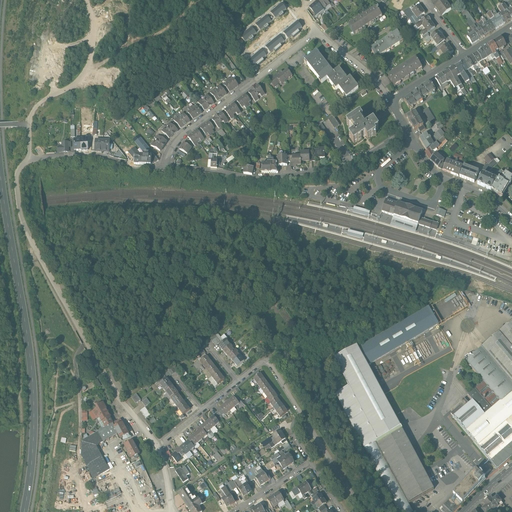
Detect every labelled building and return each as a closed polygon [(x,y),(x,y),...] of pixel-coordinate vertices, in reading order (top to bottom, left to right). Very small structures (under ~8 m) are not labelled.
[(442,0),(441,2),(435,6),(442,16),(451,9),(444,0),(442,0)] [(317,2),(310,7),(313,11),(317,8),(320,6),(317,2)] [(270,12),(275,18),(279,14),(280,16),(283,13),(282,12),(286,9),(281,3),(270,12)] [(415,7),(411,10),(415,15),(422,9),(419,6),(416,8),(415,7)] [(376,8),(349,25),(354,34),(382,17),(376,8)] [(422,9),(415,15),(417,18),(418,17),(419,18),(421,16),(421,15),(424,13),(422,9)] [(499,15),(497,17),(496,15),(494,16),(493,15),(490,11),(485,14),(489,21),(495,29),(505,23),(499,15)] [(501,13),(499,14),(499,15),(505,23),(509,20),(504,12),(504,11),(501,13)] [(270,12),(266,15),(271,21),(275,18),(270,12)] [(255,23),(260,29),(264,26),(265,28),(268,25),(267,24),(271,21),(266,15),(255,23)] [(428,17),(420,22),(422,25),(424,27),(431,22),(428,17)] [(473,19),(467,23),(471,27),(474,25),(476,24),(473,19)] [(297,21),(283,32),(288,38),(291,35),(293,37),(299,32),(298,30),(302,27),(297,21)] [(486,23),(484,24),(489,32),(495,29),(489,21),(486,23)] [(431,22),(424,27),(426,29),(428,32),(435,27),(431,22)] [(255,23),(251,26),(256,32),(260,29),(255,23)] [(483,25),(479,28),(484,35),(489,32),(484,24),(483,25)] [(240,35),(245,41),(249,38),(250,40),(253,37),(252,35),(256,32),(251,26),(240,35)] [(477,29),(474,31),(479,39),(484,35),(479,28),(477,29)] [(438,31),(435,33),(434,32),(431,34),(432,35),(431,36),(432,38),(434,40),(441,34),(438,31)] [(474,31),(467,36),(472,43),(479,39),(474,31)] [(284,41),(288,38),(283,32),(279,35),(284,41)] [(397,32),(392,35),(391,34),(389,36),(389,37),(384,40),(390,50),(403,41),(397,32)] [(441,34),(434,40),(437,44),(437,45),(443,40),(445,39),(444,39),(446,39),(445,37),(444,38),(441,34)] [(265,46),(270,52),(274,49),(275,51),(281,46),(280,44),(284,41),(279,35),(265,46)] [(501,37),(492,42),(498,50),(506,45),(501,37)] [(390,50),(384,40),(378,44),(377,43),(375,45),(375,46),(370,49),(376,58),(390,50)] [(437,44),(430,49),(432,52),(435,50),(445,43),(443,40),(437,45),(437,44)] [(495,52),(498,50),(492,42),(487,46),(492,53),(492,54),(495,52)] [(445,43),(435,50),(436,52),(438,50),(440,49),(446,44),(445,43)] [(446,44),(440,49),(443,53),(451,47),(448,43),(446,44)] [(261,49),(266,55),(270,52),(265,46),(261,49)] [(487,46),(482,49),(487,57),(491,54),(492,53),(487,46)] [(451,47),(443,53),(446,57),(447,56),(448,57),(451,55),(450,54),(453,51),(451,47)] [(266,55),(261,49),(247,60),(252,66),(256,63),(257,65),(263,60),(262,58),(266,55)] [(482,49),(477,52),(482,60),(487,57),(482,49)] [(503,52),(502,51),(499,52),(503,59),(506,57),(510,63),(511,62),(511,54),(509,49),(503,52)] [(316,52),(305,60),(307,63),(319,79),(320,78),(322,82),(327,78),(333,73),(330,70),(331,70),(325,63),(323,64),(322,63),(324,61),(319,54),(318,55),(316,52)] [(482,60),(477,52),(472,55),(477,63),(482,60)] [(496,53),(495,52),(492,54),(495,58),(499,63),(502,61),(497,53),(496,53)] [(477,63),(472,55),(468,58),(473,66),(477,63)] [(416,58),(402,67),(408,76),(413,73),(414,73),(416,71),(421,68),(416,58)] [(473,66),(468,58),(463,61),(468,69),(473,66)] [(463,61),(459,64),(464,71),(468,69),(463,61)] [(464,71),(459,64),(453,67),(458,75),(461,73),(462,75),(462,76),(469,87),(472,85),(464,71)] [(402,67),(388,75),(394,85),(400,81),(400,82),(403,80),(402,80),(408,76),(402,67)] [(453,67),(448,70),(460,90),(464,88),(458,78),(456,78),(455,77),(458,75),(453,67)] [(283,73),(281,70),(269,80),(273,85),(279,81),(281,83),(291,75),(287,69),(283,73)] [(347,79),(339,69),(333,73),(327,78),(336,89),(338,87),(346,97),(358,88),(350,77),(347,79)] [(460,90),(448,70),(443,73),(448,81),(450,80),(457,92),(460,90)] [(443,73),(435,78),(440,86),(448,81),(443,73)] [(233,78),(231,75),(229,77),(231,79),(226,83),(225,81),(223,83),(229,91),(238,84),(233,78)] [(430,82),(416,90),(417,91),(404,100),(409,108),(423,100),(422,98),(435,90),(432,85),(430,82)] [(258,84),(254,87),(254,86),(251,89),(248,91),(253,98),(257,95),(259,93),(263,91),(263,90),(258,84)] [(215,91),(212,94),(217,100),(226,93),(221,86),(218,89),(215,91)] [(245,94),(236,100),(241,107),(243,105),(248,102),(250,100),(245,94)] [(164,98),(169,103),(172,100),(167,95),(164,98)] [(203,101),(199,103),(204,110),(214,103),(209,96),(205,99),(203,101)] [(234,103),(224,110),(229,117),(233,114),(236,112),(239,109),(234,103)] [(195,108),(190,111),(189,110),(187,111),(193,119),(202,112),(197,106),(195,108)] [(436,122),(428,108),(423,111),(431,125),(436,122)] [(218,115),(215,117),(212,120),(217,126),(220,124),(223,122),(226,119),(227,119),(221,112),(218,115)] [(423,126),(415,112),(406,117),(414,131),(418,128),(423,126)] [(178,119),(175,122),(180,129),(190,121),(185,115),(182,117),(178,119)] [(360,115),(356,117),(356,118),(350,122),(350,121),(346,124),(350,128),(351,128),(354,133),(349,136),(354,143),(365,136),(368,139),(376,134),(374,132),(378,129),(373,122),(366,126),(362,120),(363,119),(360,115)] [(339,126),(333,116),(328,119),(334,129),(339,126)] [(209,122),(200,129),(205,135),(206,136),(208,135),(207,133),(212,130),(214,128),(209,122)] [(332,141),(321,124),(316,127),(328,144),(332,141)] [(163,134),(169,140),(172,137),(175,134),(178,131),(172,125),(169,128),(166,131),(163,134)] [(150,128),(147,132),(152,136),(155,133),(150,128)] [(217,133),(220,138),(226,134),(223,129),(217,133)] [(441,130),(434,136),(439,141),(443,137),(445,136),(448,133),(445,130),(443,132),(441,130)] [(197,131),(188,138),(193,145),(196,142),(199,140),(203,137),(197,131)] [(428,133),(419,139),(423,145),(431,140),(430,138),(428,133)] [(154,156),(140,139),(138,136),(136,138),(149,155),(151,157),(154,156)] [(439,141),(425,152),(430,161),(434,156),(431,151),(445,139),(443,137),(439,141)] [(167,143),(160,138),(158,142),(156,145),(154,148),(161,153),(163,149),(165,146),(167,143)] [(208,146),(213,142),(211,138),(205,141),(208,146)] [(431,140),(423,145),(426,151),(434,145),(431,140)] [(68,152),(68,147),(68,142),(62,142),(62,146),(58,147),(58,152),(68,152)] [(192,149),(184,144),(180,151),(188,156),(192,149)] [(319,152),(314,152),(315,157),(315,160),(325,159),(324,150),(319,150),(319,152)] [(144,158),(140,157),(140,159),(140,166),(151,167),(152,158),(151,158),(149,158),(149,155),(145,154),(144,158)] [(309,154),(301,155),(301,158),(301,164),(309,163),(309,157),(309,154)] [(434,156),(430,161),(438,168),(442,163),(444,161),(436,154),(434,156)] [(488,163),(483,167),(483,169),(487,173),(488,172),(497,163),(490,154),(484,159),(488,163)] [(287,158),(278,158),(278,166),(278,168),(287,168),(287,165),(287,159),(287,158)] [(301,158),(293,158),(293,165),(293,167),(301,167),(301,164),(301,158)] [(474,158),(463,166),(469,168),(470,167),(477,161),(474,158)] [(453,163),(447,161),(446,164),(445,164),(444,166),(442,170),(451,173),(454,164),(456,160),(454,159),(453,163)] [(457,160),(456,160),(454,164),(451,173),(458,176),(462,167),(460,162),(457,161),(457,160)] [(254,163),(246,162),(244,177),(252,178),(254,163)] [(267,164),(267,166),(264,166),(262,166),(262,175),(264,175),(268,175),(271,175),(271,164),(267,164)] [(470,167),(469,168),(463,166),(459,177),(474,182),(475,179),(476,179),(476,178),(478,172),(479,170),(470,167)] [(495,176),(488,172),(487,173),(484,175),(482,174),(477,184),(487,189),(490,191),(494,183),(499,179),(503,176),(504,174),(501,171),(495,176)] [(502,181),(499,179),(494,183),(490,191),(494,192),(501,197),(503,192),(504,192),(511,178),(511,176),(508,175),(508,174),(508,173),(506,172),(504,174),(503,176),(504,177),(502,181)] [(410,230),(415,232),(418,224),(418,223),(418,225),(422,226),(423,225),(429,227),(436,229),(438,224),(431,222),(420,218),(422,211),(418,210),(414,209),(405,205),(405,206),(398,203),(397,203),(386,199),(382,210),(382,211),(380,214),(379,219),(410,230)] [(446,211),(438,209),(436,215),(444,217),(446,211)] [(435,314),(439,321),(441,321),(450,316),(449,316),(460,309),(466,309),(468,307),(459,292),(453,293),(454,296),(455,296),(456,300),(459,299),(459,302),(457,303),(457,309),(438,310),(435,312),(435,314)] [(428,307),(384,333),(383,331),(374,336),(375,338),(358,348),(368,366),(414,339),(415,340),(417,339),(416,337),(424,333),(426,336),(435,331),(433,328),(438,325),(428,307)] [(511,323),(466,362),(467,362),(472,367),(471,368),(472,368),(477,373),(476,374),(477,374),(481,379),(484,383),(468,396),(472,401),(468,404),(464,399),(461,402),(465,407),(463,409),(460,406),(451,414),(453,417),(496,468),(511,454),(511,323)] [(219,331),(215,335),(217,337),(219,340),(220,342),(223,340),(219,336),(222,334),(219,331)] [(226,339),(219,346),(222,349),(223,351),(230,345),(227,342),(228,342),(226,339)] [(230,345),(223,351),(228,357),(229,356),(235,351),(232,348),(233,347),(231,345),(230,345)] [(376,441),(400,428),(368,366),(358,348),(356,346),(334,358),(349,386),(375,440),(376,441)] [(235,351),(229,356),(233,361),(240,356),(238,353),(238,352),(236,350),(235,351)] [(240,356),(233,361),(238,367),(244,361),(242,358),(243,357),(241,355),(240,356)] [(207,356),(200,361),(206,369),(213,364),(207,356)] [(213,364),(206,369),(212,377),(218,371),(213,364)] [(218,371),(212,377),(218,385),(225,379),(218,371)] [(257,376),(253,379),(256,383),(264,378),(260,373),(260,374),(258,372),(255,374),(257,376)] [(264,378),(256,383),(260,388),(267,383),(264,378)] [(166,379),(159,384),(165,392),(172,386),(166,379)] [(267,383),(260,388),(263,393),(270,387),(267,383)] [(178,394),(172,386),(165,392),(171,399),(178,394)] [(375,440),(349,386),(336,393),(364,447),(375,440)] [(270,387),(263,393),(266,397),(274,392),(270,387)] [(274,392),(266,397),(270,402),(276,397),(277,397),(274,392)] [(141,400),(136,394),(131,398),(135,404),(141,400)] [(178,394),(171,399),(177,407),(184,402),(178,394)] [(236,400),(233,397),(229,401),(234,407),(239,404),(236,400)] [(276,397),(270,402),(269,403),(273,407),(280,402),(276,397)] [(146,399),(142,402),(145,407),(150,403),(146,399)] [(229,401),(224,404),(230,411),(234,407),(229,401)] [(184,402),(177,407),(183,415),(190,410),(184,402)] [(280,402),(273,407),(276,412),(283,407),(280,402)] [(103,404),(96,408),(97,410),(92,413),(96,420),(99,418),(101,422),(102,422),(105,428),(105,429),(112,425),(108,418),(110,418),(106,411),(105,411),(104,409),(104,408),(103,404)] [(230,411),(224,404),(220,408),(221,410),(225,415),(230,411)] [(145,407),(140,411),(146,419),(150,415),(145,407)] [(283,407),(276,412),(280,417),(287,412),(283,407)] [(213,416),(209,420),(214,427),(219,423),(218,421),(214,416),(213,416)] [(214,427),(209,420),(204,424),(210,430),(214,427)] [(128,434),(120,421),(112,425),(118,435),(120,438),(128,434)] [(210,430),(204,424),(200,427),(201,429),(205,434),(210,430)] [(112,425),(105,429),(105,428),(97,432),(97,433),(99,437),(97,438),(100,444),(103,443),(103,444),(118,435),(112,425)] [(433,489),(400,428),(376,441),(375,440),(364,447),(373,464),(370,466),(382,488),(385,486),(398,511),(410,511),(412,511),(408,503),(433,489)] [(205,434),(201,429),(196,432),(202,439),(207,435),(205,434)] [(281,431),(273,436),(272,436),(269,438),(261,443),(263,447),(269,444),(275,440),(283,435),(281,431)] [(202,439),(196,432),(192,436),(198,443),(202,439)] [(109,470),(96,447),(103,444),(103,443),(100,444),(97,438),(99,437),(97,433),(82,441),(82,447),(85,453),(99,476),(109,470)] [(283,435),(275,440),(277,444),(281,442),(282,444),(285,442),(287,441),(283,435)] [(198,443),(192,436),(188,440),(189,441),(193,447),(198,443)] [(189,441),(184,445),(189,451),(190,452),(194,448),(193,447),(189,441)] [(133,442),(125,446),(132,459),(140,454),(133,442)] [(286,444),(282,446),(274,452),(276,454),(278,453),(284,449),(289,446),(288,443),(286,444)] [(184,445),(180,448),(185,454),(185,455),(190,452),(189,451),(184,445)] [(180,448),(175,452),(175,453),(181,459),(183,457),(182,456),(185,454),(180,448)] [(99,476),(85,453),(81,455),(93,480),(99,476)] [(181,459),(175,453),(171,456),(178,464),(182,461),(181,459)] [(280,456),(278,453),(276,454),(271,457),(272,461),(267,464),(270,469),(275,466),(274,465),(278,462),(283,470),(287,467),(280,456)] [(289,454),(285,456),(284,453),(280,456),(287,467),(294,463),(293,460),(289,454)] [(182,470),(180,468),(175,471),(183,483),(188,479),(186,476),(189,474),(189,473),(185,468),(182,470)] [(476,469),(465,481),(464,480),(463,480),(462,480),(462,481),(463,482),(460,485),(461,485),(453,493),(462,502),(486,477),(477,468),(476,469)] [(265,477),(261,469),(257,472),(260,476),(264,483),(270,480),(267,475),(265,477)] [(257,471),(252,474),(250,471),(246,474),(251,481),(254,480),(254,479),(260,476),(257,472),(257,471)] [(152,487),(146,473),(137,476),(144,491),(152,487)] [(264,483),(260,476),(254,479),(254,480),(259,487),(264,483)] [(240,483),(238,479),(234,481),(244,497),(248,494),(243,487),(240,483)] [(308,481),(301,485),(307,494),(308,493),(310,491),(311,491),(309,487),(310,486),(309,485),(310,485),(308,481)] [(252,492),(247,484),(245,485),(243,487),(248,494),(252,492)] [(307,494),(301,485),(289,493),(293,498),(298,496),(300,499),(303,497),(302,496),(305,495),(307,494)] [(195,501),(186,488),(179,493),(191,511),(202,504),(198,498),(195,501)] [(229,493),(225,488),(222,490),(224,493),(226,497),(231,505),(237,501),(234,497),(232,498),(229,493)] [(278,493),(272,496),(277,504),(283,501),(278,493)] [(453,493),(439,507),(444,511),(452,511),(462,502),(453,493)] [(319,496),(318,495),(314,497),(315,499),(313,500),(315,504),(323,499),(321,495),(319,496)] [(272,496),(267,500),(272,507),(277,504),(272,496)] [(490,497),(483,503),(485,505),(481,509),(484,511),(488,511),(490,511),(491,511),(492,511),(498,507),(497,505),(499,503),(501,505),(502,503),(501,501),(496,496),(492,499),(490,497)] [(231,505),(226,497),(224,499),(222,500),(227,507),(231,505)] [(323,499),(315,504),(318,509),(320,508),(323,506),(326,504),(323,499)] [(202,504),(191,511),(202,511),(201,510),(207,505),(205,502),(202,504)]
